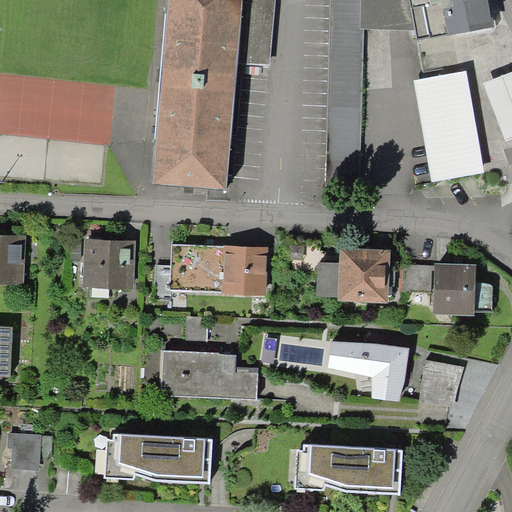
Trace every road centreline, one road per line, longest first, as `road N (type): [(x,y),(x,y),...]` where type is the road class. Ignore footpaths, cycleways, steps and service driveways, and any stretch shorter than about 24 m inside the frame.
road 1 (residential): [(0,201),(450,222),(511,252)]
road 2 (unknown): [(493,427),(332,409),(258,384)]
road 3 (residential): [(0,500),(160,511)]
road 4 (residential): [(511,393),(448,511)]
